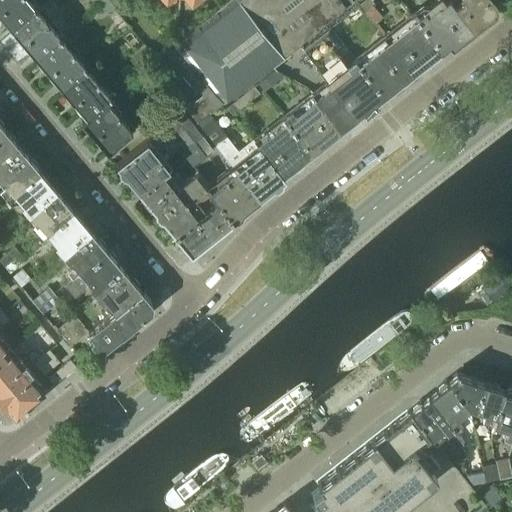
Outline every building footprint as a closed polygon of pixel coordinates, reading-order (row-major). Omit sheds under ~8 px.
[(0,0),(0,16),(8,26),(38,0),(0,0)] [(38,0),(8,26),(33,55),(57,34),(36,9),(46,0),(38,0)] [(115,7),(109,0),(102,0),(98,4),(107,14),(115,7)] [(197,122),(220,105),(289,51),(272,29),(281,22),(283,25),(314,0),(227,0),(173,45),(163,54),(193,92),(203,84),(206,87),(200,91),(202,95),(186,108),(197,122)] [(289,51),(353,1),(351,0),(314,0),(283,25),(281,22),(272,29),(289,51)] [(370,0),(365,0),(360,4),(364,10),(373,3),(370,0)] [(451,46),(472,29),(453,4),(449,0),(443,0),(438,4),(437,3),(425,13),(422,9),(414,16),(441,49),(449,43),(451,46)] [(493,0),(457,0),(453,4),(472,29),(496,10),(497,4),(493,0)] [(373,4),(364,11),(374,24),(383,17),(373,4)] [(412,72),(441,49),(414,16),(386,38),(412,72)] [(33,55),(57,84),(82,63),(62,40),(80,32),(72,22),(57,34),(33,55)] [(328,84),(354,117),(383,94),(357,61),(337,36),(344,31),(337,22),(305,48),(331,81),(328,84)] [(386,38),(357,61),(383,94),(412,72),(386,38)] [(57,84),(84,115),(118,87),(123,83),(119,78),(105,90),(82,63),(57,84)] [(284,74),(276,69),(258,83),(263,90),(284,74)] [(354,117),(328,84),(313,95),(340,128),(354,117)] [(254,86),(227,108),(233,115),(259,93),(254,86)] [(118,87),(84,115),(80,118),(105,149),(130,128),(108,102),(122,91),(118,87)] [(313,95),(284,118),(311,151),(340,128),(313,95)] [(194,142),(202,135),(183,110),(165,124),(185,149),(194,142)] [(201,127),(216,145),(227,136),(212,118),(201,127)] [(282,174),(304,156),(311,151),(284,118),(255,141),(261,147),(282,174)] [(0,167),(22,149),(5,129),(0,133),(0,167)] [(206,156),(213,150),(202,135),(194,142),(206,156)] [(215,146),(233,169),(256,199),(284,177),(282,174),(261,147),(255,141),(240,152),(227,136),(215,146)] [(227,222),(231,219),(207,190),(205,187),(208,184),(193,165),(189,168),(193,173),(183,181),(170,165),(166,167),(145,140),(116,163),(138,189),(174,231),(174,232),(175,232),(176,233),(177,232),(178,232),(191,247),(211,231),(211,232),(212,232),(213,232),(214,232),(215,232),(228,222),(227,222)] [(12,190),(39,168),(22,149),(0,167),(0,179),(1,181),(4,180),(12,190)] [(20,203),(27,212),(55,187),(39,168),(12,190),(4,197),(10,204),(20,200),(22,202),(20,203)] [(231,219),(256,199),(233,169),(207,190),(231,219)] [(73,208),(55,187),(27,212),(35,221),(37,220),(41,224),(33,231),(38,237),(73,208)] [(54,243),(61,252),(89,227),(73,208),(38,237),(44,244),(52,237),(55,242),(54,243)] [(106,248),(89,227),(61,252),(69,261),(67,262),(72,268),(68,271),(72,276),(106,248)] [(0,258),(0,259),(5,265),(21,252),(16,246),(0,258)] [(87,283),(95,291),(123,268),(106,248),(72,276),(73,278),(57,292),(62,298),(86,278),(89,281),(87,283)] [(488,249),(422,301),(431,314),(497,262),(488,249)] [(21,252),(5,265),(10,272),(27,258),(21,252)] [(31,277),(22,267),(12,276),(21,286),(31,277)] [(141,289),(123,268),(95,291),(102,301),(104,299),(113,310),(141,289)] [(488,283),(498,296),(511,285),(501,272),(488,283)] [(38,306),(54,293),(49,286),(32,299),(38,306)] [(152,302),(151,301),(141,289),(113,310),(87,330),(92,336),(89,339),(99,350),(151,309),(152,302)] [(54,293),(38,306),(44,313),(60,300),(54,293)] [(407,310),(331,370),(342,384),(418,325),(407,310)] [(8,317),(3,311),(0,313),(0,323),(0,324),(8,317)] [(58,328),(71,344),(87,332),(85,331),(87,330),(75,315),(58,328)] [(0,351),(0,388),(23,369),(4,347),(0,351)] [(35,350),(29,355),(44,373),(60,360),(49,348),(40,356),(35,350)] [(67,356),(45,375),(52,383),(74,364),(67,356)] [(43,392),(42,391),(23,369),(0,388),(0,400),(4,406),(6,405),(15,416),(43,392)] [(491,425),(492,422),(504,390),(499,389),(500,386),(457,372),(448,379),(468,406),(469,405),(486,410),(481,422),(491,425)] [(458,414),(468,406),(448,379),(409,409),(429,435),(430,436),(442,427),(445,430),(449,426),(456,434),(451,438),(458,445),(464,440),(458,433),(462,429),(457,421),(460,418),(458,414)] [(312,387),(239,445),(249,457),(322,399),(312,387)] [(511,439),(511,392),(504,390),(492,422),(505,427),(504,431),(507,432),(504,440),(511,442),(511,439)] [(321,487),(312,494),(319,503),(313,508),(315,511),(390,511),(436,476),(418,453),(427,446),(423,440),(429,435),(409,409),(317,482),(321,487)] [(482,465),(474,428),(467,429),(467,449),(473,472),(466,474),(473,484),(485,481),(482,465)] [(224,454),(161,504),(167,511),(179,511),(235,469),(224,454)] [(261,454),(252,462),(258,470),(268,462),(261,454)] [(510,474),(507,457),(496,460),(499,476),(510,474)] [(494,462),(482,465),(485,481),(498,479),(494,462)] [(490,484),(481,492),(491,505),(501,497),(490,484)] [(291,511),(287,506),(283,501),(268,511),(291,511)]
